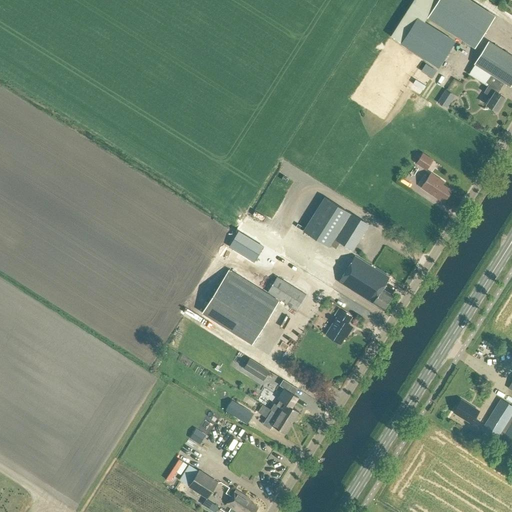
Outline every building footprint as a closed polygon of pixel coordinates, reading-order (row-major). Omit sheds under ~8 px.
[(413,0),(390,37),(400,43),(400,44),(438,68),(455,42),(424,22),(427,18),(474,48),(494,16),(469,0),(413,0)] [(497,93),(504,83),(510,87),(511,83),(511,56),(488,41),(474,64),(475,64),(468,74),(487,87),(483,92),(491,97),(486,105),(496,111),(498,109),(499,110),(501,106),(500,105),(505,98),(497,93)] [(431,78),(436,71),(426,65),(421,72),(431,78)] [(408,68),(404,76),(416,81),(420,73),(408,68)] [(445,90),(438,102),(446,107),(454,95),(445,90)] [(426,171),(433,160),(422,153),(415,164),(426,171)] [(443,203),(451,190),(442,184),(444,182),(430,173),(421,188),(443,203)] [(433,201),(409,185),(411,181),(403,175),(396,185),(428,208),(433,201)] [(315,212),(308,207),(302,217),(309,222),(303,231),(329,247),(334,238),(353,250),(368,225),(324,198),(315,212)] [(257,243),(237,231),(228,246),(248,258),(257,243)] [(383,310),(393,296),(382,288),(388,278),(354,256),(338,282),(372,303),(383,310)] [(251,344),(273,310),(279,301),(228,269),(201,312),(251,344)] [(296,310),(306,295),(276,277),(267,292),(296,310)] [(345,337),(352,327),(347,324),(351,317),(339,309),(335,316),(337,317),(326,335),(340,344),(344,337),(345,337)] [(462,355),(469,358),(472,352),(465,348),(462,355)] [(471,360),(489,370),(494,360),(476,350),(471,360)] [(244,368),(263,379),(269,370),(250,358),(244,368)] [(298,397),(288,391),(283,388),(277,399),(279,400),(276,405),(274,403),(270,409),(276,413),(291,423),(298,412),(292,407),(298,397)] [(511,406),(500,399),(481,430),(500,442),(511,422),(511,406)] [(471,423),(478,411),(461,400),(453,412),(471,423)] [(232,401),(226,411),(246,424),(253,414),(232,401)] [(276,413),(270,409),(263,404),(258,412),(266,417),(262,424),(270,429),(272,426),(285,434),(291,423),(276,413)] [(215,420),(237,433),(241,427),(219,414),(215,420)] [(195,429),(189,438),(199,445),(205,435),(195,429)] [(241,437),(255,444),(258,439),(244,431),(241,437)] [(180,434),(175,441),(180,445),(185,437),(180,434)] [(178,459),(165,479),(169,482),(176,472),(182,462),(178,459)] [(187,465),(182,462),(176,472),(180,474),(187,465)] [(217,483),(199,471),(190,466),(181,480),(207,497),(217,483)] [(237,511),(254,511),(257,507),(248,501),(249,499),(236,490),(226,505),(237,511)] [(213,511),(215,511),(219,507),(206,498),(202,504),(213,511)]
